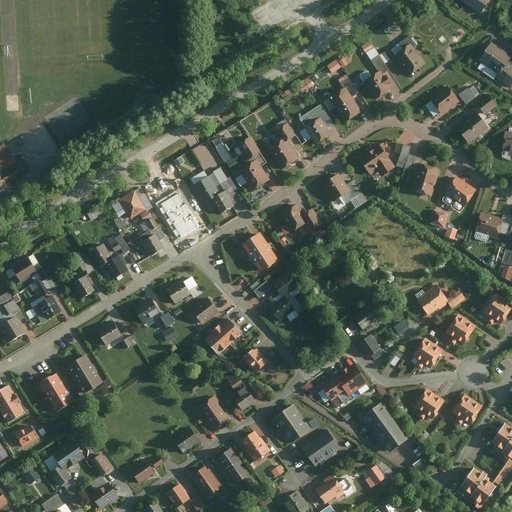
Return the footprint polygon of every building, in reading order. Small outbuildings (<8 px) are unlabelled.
[(459,0),(458,2),(481,17),(492,0),(459,0)] [(259,19),(279,8),(277,3),(256,14),(259,19)] [(500,75),(496,81),(509,91),(511,86),(511,66),(508,64),(511,58),(511,57),(491,43),(479,60),(500,75)] [(410,44),(393,56),(408,77),(426,65),(410,44)] [(390,71),(379,56),(373,60),(383,76),(390,71)] [(339,60),(343,68),(349,64),(345,57),(339,60)] [(337,59),(327,65),(333,74),(342,68),(337,59)] [(380,73),(364,84),(375,101),(391,91),(380,73)] [(310,76),(298,84),(303,92),(315,85),(310,76)] [(358,94),(350,81),(343,86),(352,99),(358,94)] [(448,87),(430,100),(442,116),(460,103),(448,87)] [(473,87),(459,96),(465,105),(479,96),(473,87)] [(345,90),(329,100),(345,126),(361,116),(345,90)] [(488,97),(476,105),(484,116),(496,108),(488,97)] [(475,113),(455,128),(469,145),(488,130),(475,113)] [(332,138),(320,119),(305,129),(317,147),(332,138)] [(275,134),(281,143),(268,151),(282,173),(300,161),(289,143),(296,138),(288,125),(275,134)] [(511,134),(504,133),(501,152),(511,153),(511,134)] [(249,166),(238,173),(253,195),(270,183),(261,168),(267,164),(251,138),(237,147),(249,166)] [(198,158),(213,152),(208,142),(194,148),(198,158)] [(372,175),(378,170),(383,177),(395,168),(389,161),(392,158),(381,144),(360,160),(372,175)] [(410,148),(403,146),(399,162),(406,164),(410,148)] [(423,160),(410,157),(407,169),(417,172),(412,193),(432,198),(439,170),(421,166),(423,160)] [(0,165),(0,195),(13,188),(13,187),(28,178),(19,163),(4,172),(0,165)] [(228,182),(220,170),(214,174),(222,186),(228,182)] [(335,203),(345,196),(349,202),(362,194),(354,182),(347,187),(339,175),(323,186),(335,203)] [(477,191),(456,177),(444,195),(465,209),(477,191)] [(211,178),(195,187),(206,206),(219,199),(227,212),(236,207),(227,192),(221,196),(211,178)] [(132,184),(116,192),(126,210),(142,202),(132,184)] [(190,209),(195,217),(204,212),(199,203),(190,209)] [(104,206),(89,212),(92,221),(107,215),(104,206)] [(295,207),(280,217),(292,235),(307,225),(295,207)] [(325,227),(313,210),(304,216),(315,233),(325,227)] [(448,215),(433,212),(430,225),(445,229),(448,215)] [(500,239),(502,235),(510,237),(511,230),(511,218),(504,216),(503,220),(481,214),(476,232),(500,239)] [(195,233),(185,216),(171,224),(180,241),(195,233)] [(455,239),(459,229),(449,226),(446,236),(455,239)] [(156,234),(145,240),(154,258),(166,252),(156,234)] [(279,263),(260,234),(244,245),(262,274),(279,263)] [(121,250),(114,237),(108,240),(115,254),(121,250)] [(99,270),(106,267),(114,281),(129,273),(120,257),(111,262),(102,246),(90,253),(99,270)] [(511,253),(505,252),(501,267),(511,269),(511,253)] [(51,280),(34,254),(26,259),(37,274),(42,280),(44,284),(51,280)] [(26,259),(4,273),(8,280),(16,275),(22,284),(37,274),(26,259)] [(88,275),(92,272),(86,261),(77,266),(80,273),(85,270),(88,275)] [(309,262),(303,272),(317,282),(324,271),(309,262)] [(287,273),(273,284),(284,297),(290,292),(297,286),(287,273)] [(96,292),(87,277),(74,284),(83,300),(96,292)] [(201,294),(191,277),(183,281),(184,282),(191,295),(193,298),(201,294)] [(44,298),(56,290),(51,280),(44,284),(42,280),(35,284),(44,298)] [(260,298),(273,288),(267,280),(254,290),(260,298)] [(184,282),(168,291),(175,303),(191,295),(184,282)] [(435,288),(417,301),(429,317),(447,305),(435,288)] [(21,309),(10,292),(0,298),(0,312),(1,315),(8,311),(11,315),(21,309)] [(269,309),(280,322),(300,305),(290,292),(284,297),(269,309)] [(446,302),(452,310),(466,301),(460,293),(446,302)] [(511,308),(511,304),(495,295),(484,315),(502,326),(511,308)] [(60,312),(52,298),(26,314),(31,322),(38,318),(41,324),(60,312)] [(152,299),(134,309),(142,324),(160,314),(152,299)] [(208,299),(191,310),(200,325),(218,313),(208,299)] [(372,308),(353,320),(362,333),(380,321),(372,308)] [(24,334),(14,319),(7,324),(1,315),(0,312),(0,328),(3,327),(8,334),(2,338),(6,345),(24,334)] [(176,324),(170,314),(163,318),(169,328),(176,324)] [(477,327),(458,316),(447,336),(465,347),(477,327)] [(401,334),(410,328),(404,319),(395,325),(401,334)] [(205,341),(218,355),(242,335),(229,320),(205,341)] [(99,331),(107,345),(123,336),(116,322),(99,331)] [(163,334),(168,343),(178,337),(172,328),(163,334)] [(373,355),(375,360),(385,354),(374,333),(359,341),(368,358),(373,355)] [(125,340),(130,348),(137,343),(133,336),(125,340)] [(443,350),(424,340),(413,359),(431,370),(443,350)] [(268,363),(256,349),(244,359),(256,373),(268,363)] [(398,350),(392,364),(398,366),(403,353),(398,350)] [(104,385),(88,355),(69,365),(85,395),(104,385)] [(368,384),(354,366),(338,378),(351,396),(368,384)] [(232,371),(226,376),(235,388),(242,383),(232,371)] [(54,416),(72,406),(56,378),(38,389),(45,402),(46,401),(49,407),(54,416)] [(336,380),(324,388),(336,406),(348,397),(336,380)] [(260,391),(254,381),(250,384),(256,393),(260,391)] [(25,418),(11,394),(7,387),(0,391),(0,409),(10,427),(25,418)] [(237,402),(243,411),(257,403),(251,393),(249,394),(246,389),(240,393),(243,398),(237,402)] [(436,395),(426,390),(414,409),(424,415),(436,395)] [(436,395),(424,415),(434,420),(446,402),(436,395)] [(484,406),(465,395),(454,415),(473,426),(484,406)] [(214,397),(198,408),(214,431),(231,420),(214,397)] [(407,440),(381,404),(365,417),(391,451),(407,440)] [(309,432),(293,406),(276,417),(292,443),(309,432)] [(47,434),(39,422),(34,425),(42,438),(47,434)] [(511,439),(511,428),(503,425),(494,446),(507,451),(511,439)] [(38,441),(29,427),(15,435),(24,450),(38,441)] [(190,428),(174,440),(184,453),(200,441),(190,428)] [(255,431),(241,440),(255,461),(269,452),(255,431)] [(339,449),(326,431),(302,447),(315,466),(339,449)] [(0,441),(0,460),(9,456),(0,441)] [(74,441),(52,454),(62,472),(85,458),(74,441)] [(249,478),(231,448),(218,456),(236,486),(249,478)] [(113,470),(102,455),(91,462),(102,478),(113,470)] [(153,462),(157,468),(165,462),(161,456),(153,462)] [(511,459),(494,481),(499,485),(511,466),(511,459)] [(131,471),(140,484),(154,474),(146,461),(131,471)] [(280,462),(275,466),(281,476),(286,472),(280,462)] [(207,466),(193,475),(208,499),(222,490),(207,466)] [(59,467),(50,472),(59,487),(68,481),(59,467)] [(386,479),(376,467),(368,473),(371,477),(377,484),(378,485),(386,479)] [(25,475),(31,484),(42,477),(35,468),(25,475)] [(485,475),(472,469),(463,490),(476,495),(485,475)] [(371,477),(366,481),(371,488),(377,484),(371,477)] [(258,490),(249,478),(244,481),(253,494),(258,490)] [(333,479),(316,490),(325,505),(343,494),(333,479)] [(497,485),(484,479),(474,500),(487,505),(497,485)] [(356,494),(347,480),(339,486),(348,499),(356,494)] [(109,483),(91,496),(102,511),(120,498),(109,483)] [(179,484),(166,493),(177,509),(190,500),(179,484)] [(0,488),(0,508),(8,504),(0,488)] [(291,511),(306,511),(311,509),(300,492),(285,501),(291,511)] [(58,495),(44,505),(48,511),(55,511),(65,506),(58,495)] [(201,511),(208,507),(200,497),(191,503),(196,511),(201,511)] [(163,511),(158,503),(147,510),(144,511),(163,511)]
